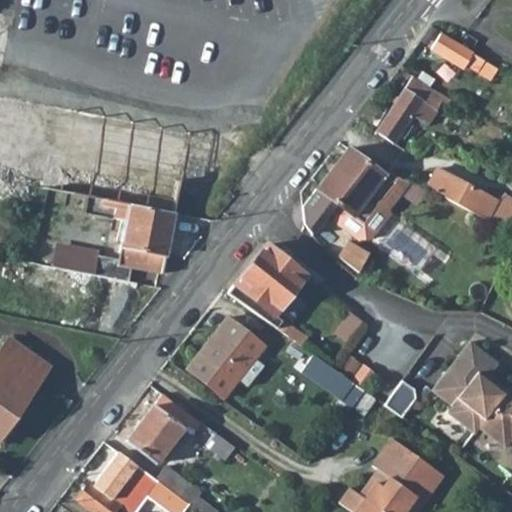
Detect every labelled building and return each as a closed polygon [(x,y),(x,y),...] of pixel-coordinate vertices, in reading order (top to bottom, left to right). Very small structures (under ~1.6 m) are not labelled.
[(486,61),(443,35),(442,35),(432,49),(464,70),(467,66),(477,73),(486,61)] [(413,77),(377,132),(395,143),(414,114),(421,118),(431,105),(436,108),(442,101),(448,104),(452,99),(413,77)] [(59,103),(99,111),(102,99),(61,91),(59,103)] [(0,177),(16,181),(48,187),(77,192),(107,198),(174,211),(190,132),(0,95),(0,177)] [(348,148),(316,189),(339,206),(334,213),(336,223),(360,241),(372,239),(393,210),(391,209),(403,191),(387,179),(348,148)] [(445,195),(444,198),(486,222),(496,203),(439,170),(429,184),(445,195)] [(0,177),(0,191),(13,195),(16,181),(0,177)] [(44,254),(41,266),(129,283),(133,265),(163,270),(174,211),(107,198),(77,192),(73,208),(86,211),(85,213),(114,218),(114,220),(126,222),(118,261),(98,258),(98,255),(57,247),(55,256),(44,254)] [(511,199),(505,195),(487,222),(504,231),(511,218),(511,199)] [(350,241),(341,255),(358,272),(370,253),(350,241)] [(265,245),(227,293),(301,347),(309,336),(286,319),(284,321),(276,315),(308,273),(285,254),(282,258),(265,245)] [(39,265),(37,273),(46,275),(45,282),(73,288),(72,293),(112,300),(111,305),(132,309),(137,284),(129,283),(41,266),(39,265)] [(86,315),(84,327),(119,335),(122,323),(86,315)] [(228,318),(188,368),(225,399),(266,349),(228,318)] [(7,339),(0,348),(0,446),(19,417),(15,414),(47,367),(7,339)] [(471,343),(433,391),(454,408),(449,414),(475,435),(480,429),(509,392),(489,376),(498,365),(471,343)] [(353,384),(312,354),(299,371),(341,400),(353,384)] [(402,381),(384,406),(402,418),(415,399),(414,390),(402,381)] [(511,394),(509,392),(480,429),(506,449),(511,440),(511,394)] [(234,446),(163,394),(126,441),(154,464),(162,455),(168,460),(183,440),(177,435),(183,428),(206,446),(210,441),(214,444),(212,448),(225,458),(234,446)] [(366,499),(360,495),(350,487),(339,503),(351,511),(407,511),(407,507),(414,497),(422,503),(441,475),(393,440),(373,467),(378,471),(389,479),(383,487),(378,484),(366,499)] [(154,479),(118,452),(92,485),(120,506),(127,511),(135,511),(147,497),(166,511),(183,511),(189,505),(180,498),(154,479)] [(164,466),(154,479),(180,498),(189,486),(189,485),(164,466)] [(92,485),(90,483),(76,500),(91,511),(127,511),(120,506),(92,485)]
